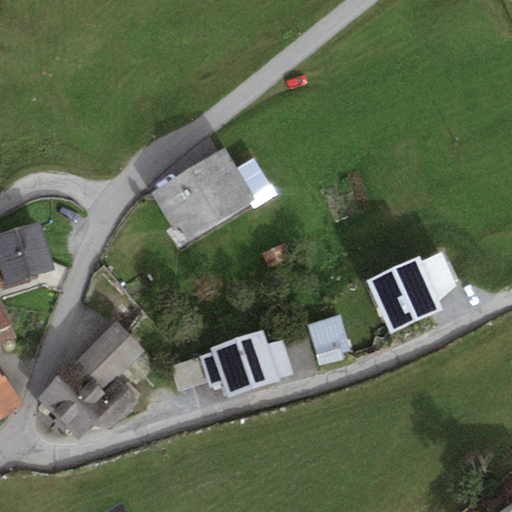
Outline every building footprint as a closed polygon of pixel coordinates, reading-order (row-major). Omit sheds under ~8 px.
[(225,149),(150,194),(173,231),(180,227),(188,241),(250,204),(253,210),(276,196),(253,159),(236,169),(225,149)] [(40,222),(0,234),(0,267),(6,287),(55,271),(40,222)] [(465,241),(398,267),(416,314),(483,288),(465,241)] [(286,243),(261,254),(267,268),(292,256),(286,243)] [(0,296),(0,346),(16,339),(10,327),(14,325),(0,296)] [(340,314),(306,324),(318,367),(344,360),(342,354),(350,352),(340,314)] [(116,321),(74,363),(104,392),(116,380),(146,350),(116,321)] [(262,330),(211,348),(213,353),(224,386),(228,399),(280,382),(279,380),(267,345),(262,330)] [(282,340),(267,345),(279,380),(293,375),(282,340)] [(224,386),(213,353),(199,357),(207,382),(210,391),(224,386)] [(207,382),(199,357),(169,367),(177,392),(207,382)] [(104,392),(74,363),(38,399),(79,439),(91,427),(110,430),(138,401),(116,380),(104,392)] [(0,419),(24,404),(0,368),(0,419)]
